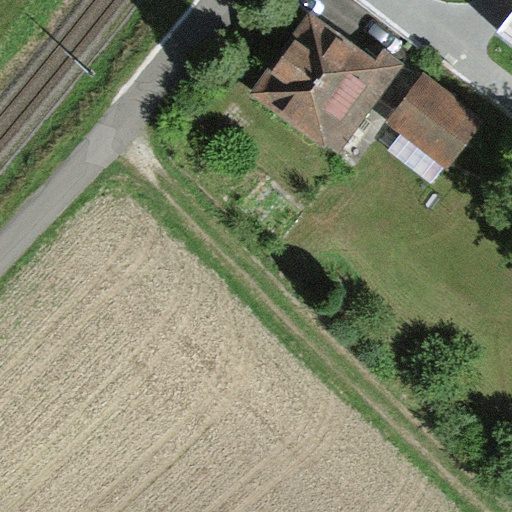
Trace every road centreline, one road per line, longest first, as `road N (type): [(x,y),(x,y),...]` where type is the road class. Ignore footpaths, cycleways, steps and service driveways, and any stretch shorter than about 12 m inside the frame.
road 1 (track): [(499,511),(116,129)]
road 2 (residential): [(224,0),(0,253)]
